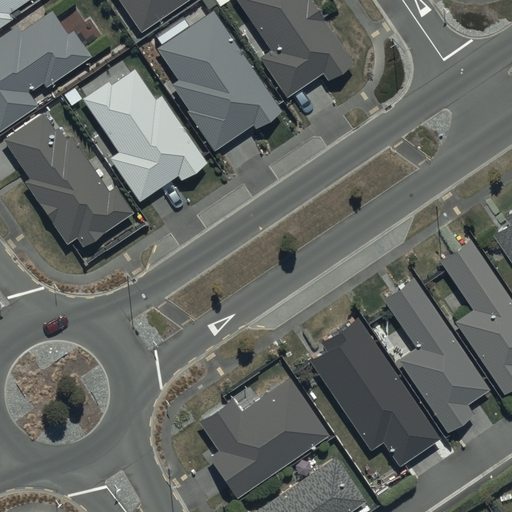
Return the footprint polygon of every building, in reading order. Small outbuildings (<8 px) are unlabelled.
[(0,0),(0,18),(9,12),(6,7),(16,0),(0,0)] [(119,0),(135,24),(173,0),(119,0)] [(351,54),(313,0),(237,0),(267,42),(256,50),(285,91),(320,66),(325,73),(351,54)] [(186,102),(184,104),(211,144),(251,117),(253,121),(279,103),(212,2),(186,19),(181,11),(154,29),(159,37),(154,40),(174,71),(169,75),(186,102)] [(13,17),(0,26),(0,123),(36,99),(27,87),(42,77),(44,80),(89,50),(71,24),(66,27),(50,3),(18,25),(13,17)] [(116,146),(107,152),(135,195),(175,169),(178,173),(205,155),(161,88),(153,93),(133,62),(109,78),(106,75),(80,92),(116,146)] [(27,170),(21,174),(63,237),(74,230),(79,239),(130,205),(113,181),(106,186),(69,131),(64,134),(56,122),(52,124),(40,107),(1,132),(27,170)] [(511,202),(504,208),(510,216),(494,227),(511,253),(511,202)] [(511,297),(467,232),(436,253),(470,303),(452,316),(502,388),(511,380),(511,297)] [(487,382),(409,270),(378,292),(413,341),(394,353),(445,425),(471,407),(465,398),(487,382)] [(439,431),(354,309),(318,334),(324,342),(307,354),(368,444),(380,436),(397,460),(439,431)] [(326,428),(286,370),(238,404),(229,392),(195,416),(215,443),(205,450),(234,490),(326,428)] [(363,494),(332,449),(240,511),(346,511),(343,508),(363,494)]
